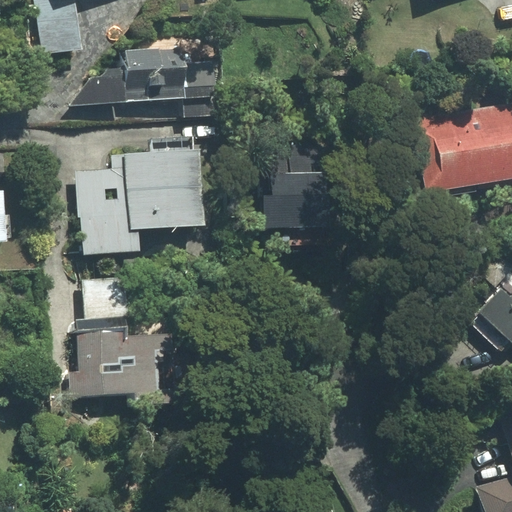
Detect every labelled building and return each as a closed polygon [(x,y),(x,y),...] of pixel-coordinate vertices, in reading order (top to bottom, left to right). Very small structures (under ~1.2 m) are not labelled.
[(70,59),(71,0),(121,0),(122,2),(128,0),(30,0),(28,58),(70,59)] [(110,80),(69,78),(69,113),(214,119),(216,59),(111,55),(110,80)] [(511,101),(397,118),(409,199),(511,184),(511,101)] [(183,235),(185,157),(111,155),(111,176),(69,175),(68,222),(71,222),(70,258),(125,259),(125,234),(183,235)] [(291,237),(292,173),(244,172),(243,236),(291,237)] [(112,323),(112,283),(74,283),(75,324),(112,323)] [(511,291),(499,298),(492,291),(464,320),(501,355),(511,343),(511,291)] [(142,402),(142,342),(63,341),(62,401),(142,402)] [(511,511),(511,423),(492,429),(500,459),(493,461),(498,482),(465,491),(470,511),(511,511)] [(332,444),(298,444),(298,470),(332,470),(332,444)]
